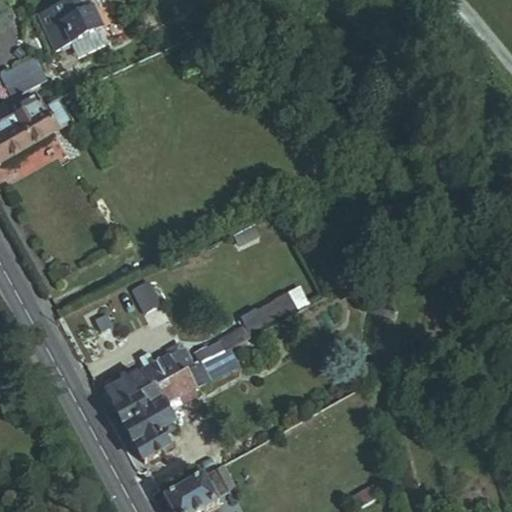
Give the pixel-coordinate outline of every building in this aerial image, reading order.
[(41,51),(93,27),(84,8),(77,12),(71,0),(58,0),(28,13),(37,33),(33,34),(41,51)] [(33,34),(37,33),(28,13),(13,20),(29,56),(41,51),(33,34)] [(0,99),(31,84),(20,63),(0,72),(0,99)] [(37,141),(44,137),(31,114),(26,117),(22,110),(0,122),(0,168),(40,146),(37,141)] [(154,230),(162,247),(199,230),(190,212),(154,230)] [(339,293),(349,287),(343,278),(334,284),(339,293)] [(204,355),(264,323),(256,308),(222,326),(225,331),(199,345),(204,355)] [(89,394),(99,413),(174,372),(164,354),(89,394)] [(159,436),(146,412),(163,403),(166,408),(183,400),(179,392),(190,386),(185,376),(190,373),(185,366),(174,372),(99,413),(108,428),(118,423),(129,443),(119,448),(128,465),(143,457),(147,459),(151,460),(156,459),(159,452),(158,449),(148,450),(145,445),(159,436)] [(108,428),(119,448),(129,443),(118,423),(108,428)] [(149,502),(154,511),(196,511),(202,509),(191,489),(196,486),(205,502),(217,495),(204,471),(149,502)] [(342,501),(347,510),(383,491),(380,481),(342,501)]
